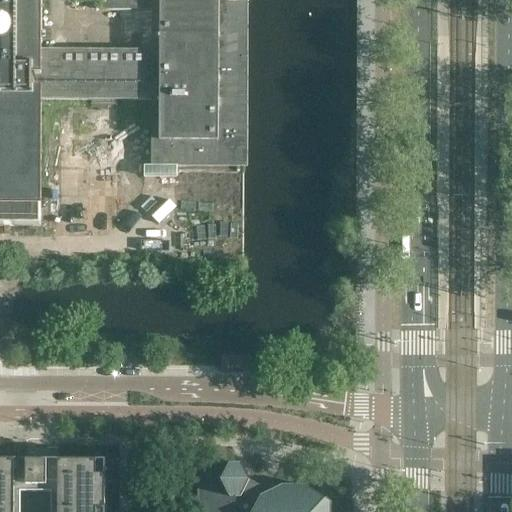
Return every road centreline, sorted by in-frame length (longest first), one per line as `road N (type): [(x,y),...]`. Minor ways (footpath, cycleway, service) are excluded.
road 1 (unclassified): [(0,383),(128,384),(419,413)]
road 2 (secondary): [(418,0),(419,413)]
road 3 (secondary): [(507,318),(508,46)]
